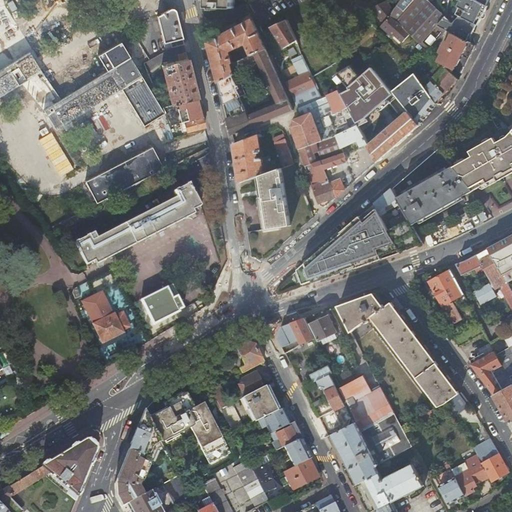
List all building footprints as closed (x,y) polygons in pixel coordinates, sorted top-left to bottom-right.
[(406,31),(428,51),(444,29),(437,26),(446,16),(429,0),(399,0),(393,13),(391,17),(406,31)] [(460,2),(482,13),(488,0),(464,0),(463,2),(461,0),(460,2)] [(386,1),(376,6),(381,18),(378,21),(390,32),(392,30),(399,38),(406,31),(391,17),(393,13),(386,1)] [(437,26),(444,29),(453,34),(468,41),(482,13),(460,2),(458,7),(460,8),(457,15),(460,16),(458,18),(454,23),(445,19),(447,17),(446,16),(437,26)] [(184,42),(175,7),(171,6),(167,8),(156,12),(163,39),(169,38),(172,46),(184,42)] [(209,43),(219,83),(228,79),(235,75),(232,65),(266,49),(259,34),(253,20),(219,37),(209,43)] [(287,21),(270,29),(271,32),(273,31),(284,49),(296,41),(287,21)] [(443,54),(439,61),(462,74),(476,46),(468,41),(453,34),(449,42),(446,40),(440,52),(443,54)] [(169,38),(163,39),(165,48),(172,46),(169,38)] [(149,120),(166,112),(128,49),(125,43),(109,53),(113,61),(114,64),(60,98),(45,73),(49,71),(46,67),(38,53),(0,76),(0,100),(28,84),(55,127),(127,83),(149,120)] [(228,118),(232,135),(294,110),(266,49),(232,65),(236,73),(258,63),(256,61),(258,60),(277,103),(249,115),(247,111),(228,118)] [(188,58),(186,51),(178,54),(180,60),(163,64),(172,104),(178,103),(198,97),(188,58)] [(292,96),(298,108),(313,101),(322,98),(322,97),(318,89),(316,87),(314,82),(314,81),(312,77),(302,55),(295,58),(303,75),(286,83),(292,96)] [(360,67),(343,77),(350,89),(342,95),(357,124),(366,119),(395,93),(390,87),(374,67),(366,74),(360,67)] [(432,81),(449,96),(460,79),(446,67),(432,81)] [(409,111),(421,125),(438,104),(412,69),(390,87),(395,93),(409,111)] [(225,106),(228,118),(247,111),(243,102),(241,97),(246,95),(242,87),(240,88),(239,86),(241,85),(236,75),(235,75),(228,79),(219,83),(222,95),(224,94),(225,97),(223,97),(225,106)] [(318,89),(322,97),(332,93),(328,85),(318,89)] [(317,110),(302,117),(294,120),(292,126),(300,149),(358,125),(357,124),(342,95),(341,93),(339,90),(332,93),(322,97),(322,98),(313,101),(317,110)] [(178,107),(181,122),(185,121),(203,116),(198,97),(178,103),(180,107),(178,107)] [(313,101),(298,108),(302,117),(317,110),(313,101)] [(370,146),(378,162),(421,125),(409,111),(390,128),(389,126),(386,129),(387,131),(370,146)] [(187,130),(205,126),(203,116),(185,121),(187,130)] [(454,167),(474,192),(479,189),(486,185),(495,180),(497,183),(506,178),(511,174),(511,132),(509,136),(497,143),(494,138),(470,152),(473,157),(454,167)] [(235,143),(240,182),(260,174),(265,173),(262,157),(259,157),(258,153),(261,152),(259,137),(262,136),(262,133),(235,143)] [(283,166),(295,162),(286,138),(285,139),(283,134),(275,138),(276,142),(275,143),(283,166)] [(439,148),(392,188),(401,203),(403,207),(411,221),(413,226),(420,222),(422,224),(427,221),(465,200),(464,197),(469,195),(474,192),(454,167),(439,148)] [(265,173),(260,174),(261,176),(264,195),(269,227),(283,224),(291,223),(283,166),(265,173)] [(93,239),(90,234),(76,242),(88,264),(96,260),(99,265),(197,212),(194,208),(202,203),(189,178),(161,194),(165,201),(93,239)] [(486,185),(479,189),(484,190),(497,183),(495,180),(486,185)] [(392,188),(375,203),(390,231),(411,221),(403,207),(400,209),(403,214),(390,220),(385,213),(401,203),(392,188)] [(269,227),(264,195),(261,195),(257,196),(262,228),(269,227)] [(390,231),(375,203),(298,269),(300,273),(296,274),(299,282),(303,280),(304,284),(305,283),(306,286),(374,262),(383,259),(382,256),(400,249),(390,231)] [(390,231),(402,252),(419,246),(424,245),(413,226),(411,221),(390,231)] [(511,236),(489,249),(511,292),(511,236)] [(511,292),(489,249),(466,261),(457,264),(463,276),(475,270),(478,275),(483,273),(483,271),(484,270),(482,267),(484,266),(492,282),(489,283),(490,285),(475,293),(482,305),(497,296),(494,290),(501,287),(511,307),(511,336),(505,340),(503,336),(490,342),(492,346),(510,378),(511,376),(511,292)] [(453,300),(464,295),(451,271),(430,282),(453,324),(463,319),(453,300)] [(178,312),(166,289),(142,301),(148,313),(153,325),(178,312)] [(428,404),(432,410),(433,409),(444,404),(459,393),(386,295),(379,292),(361,298),(338,306),(351,332),(352,332),(366,321),(367,323),(369,322),(368,320),(371,317),(372,317),(433,401),(428,404)] [(116,315),(115,313),(93,323),(102,343),(116,337),(125,333),(123,330),(130,326),(123,312),(116,315)] [(315,338),(317,342),(321,340),(335,334),(337,333),(332,324),(328,315),(308,325),(315,338)] [(315,338),(308,325),(305,318),(291,323),(281,327),(279,338),(286,352),(315,338)] [(459,348),(485,333),(480,323),(452,339),(459,348)] [(335,334),(321,340),(323,343),(336,337),(335,334)] [(247,344),(237,350),(246,367),(240,370),(242,374),(263,363),(254,346),(247,344)] [(472,365),(495,395),(511,386),(511,382),(510,378),(492,346),(479,353),(482,357),(483,359),(479,361),(472,365)] [(293,366),(300,380),(313,374),(305,359),(293,366)] [(312,384),(329,375),(327,370),(309,378),(312,384)] [(350,372),(339,378),(343,386),(355,380),(350,372)] [(246,389),(250,395),(264,388),(256,373),(239,381),(241,384),(239,386),(242,391),(246,389)] [(335,410),(337,409),(345,405),(330,375),(329,375),(312,384),(304,388),(312,405),(326,398),(320,386),(325,388),(335,410)] [(357,422),(379,465),(413,447),(401,425),(381,387),(372,392),(364,375),(355,380),(343,386),(340,388),(357,422)] [(218,386),(211,390),(221,410),(226,408),(222,401),(225,400),(218,386)] [(511,386),(495,395),(510,423),(511,421),(511,386)] [(242,399),(255,424),(263,419),(278,411),(277,410),(266,388),(265,387),(264,388),(250,395),(242,399)] [(266,388),(277,410),(279,409),(268,387),(266,388)] [(459,393),(444,404),(453,419),(457,417),(471,410),(461,392),(459,393)] [(150,424),(157,437),(186,421),(206,457),(227,447),(206,408),(197,413),(194,409),(186,394),(183,396),(177,398),(174,400),(166,404),(164,405),(168,412),(169,415),(150,424)] [(163,398),(166,404),(174,400),(171,394),(163,398)] [(313,407),(319,418),(332,411),(327,401),(313,407)] [(197,413),(206,408),(204,404),(194,409),(197,413)] [(263,419),(271,435),(280,430),(294,423),(286,407),(278,411),(263,419)] [(319,418),(328,437),(330,436),(346,428),(337,409),(335,410),(332,411),(319,418)] [(423,414),(427,422),(437,417),(433,409),(432,410),(423,414)] [(147,463),(158,438),(157,437),(150,424),(149,421),(144,412),(128,451),(138,456),(137,460),(147,464),(147,463)] [(149,421),(150,424),(169,415),(168,412),(149,421)] [(423,414),(417,417),(421,424),(427,422),(423,414)] [(275,451),(282,448),(284,447),(297,441),(302,438),(298,431),(294,423),(280,430),(271,435),(274,442),(271,443),(275,451)] [(357,484),(379,473),(375,467),(378,466),(357,423),(354,424),(346,428),(330,436),(355,485),(357,484)] [(310,460),(312,459),(302,438),(297,441),(284,447),(294,468),(310,460)] [(481,438),(472,443),(476,451),(485,446),(481,438)] [(67,494),(76,502),(97,450),(86,441),(38,470),(46,477),(47,476),(48,472),(61,483),(59,484),(62,487),(64,485),(70,491),(67,494)] [(149,464),(147,463),(147,464),(137,460),(138,456),(128,451),(114,486),(116,499),(121,508),(125,506),(127,505),(143,496),(137,485),(139,481),(142,482),(146,474),(149,464)] [(256,509),(269,502),(264,492),(254,472),(249,464),(244,454),(231,461),(256,509)] [(455,478),(465,496),(474,491),(472,487),(490,477),(481,461),(478,455),(465,462),(470,470),(455,477),(455,478)] [(484,460),(481,461),(490,477),(492,482),(509,472),(500,455),(485,463),(484,460)] [(294,468),(285,472),(294,490),(319,478),(310,460),(294,468)] [(451,469),(447,461),(444,462),(453,479),(439,486),(449,505),(465,496),(455,478),(455,477),(451,469)] [(465,462),(451,469),(455,477),(470,470),(465,462)] [(269,464),(254,472),(264,492),(273,487),(275,489),(281,486),(269,464)] [(391,502),(393,502),(424,486),(420,479),(422,478),(420,476),(419,477),(413,464),(382,480),(379,473),(357,484),(371,511),(372,511),(373,511),(375,511),(391,502)] [(46,477),(38,470),(0,493),(0,503),(8,511),(19,511),(20,511),(9,500),(46,477)] [(213,505),(216,511),(231,511),(211,472),(199,478),(213,505)] [(191,500),(183,485),(178,476),(162,485),(176,509),(191,500)] [(131,511),(162,511),(155,498),(153,498),(150,492),(143,496),(127,505),(131,511)] [(312,506),(300,511),(338,511),(334,503),(331,497),(324,500),(312,506)] [(392,511),(395,511),(391,502),(375,511),(392,511)] [(8,511),(0,503),(0,511),(8,511)]
